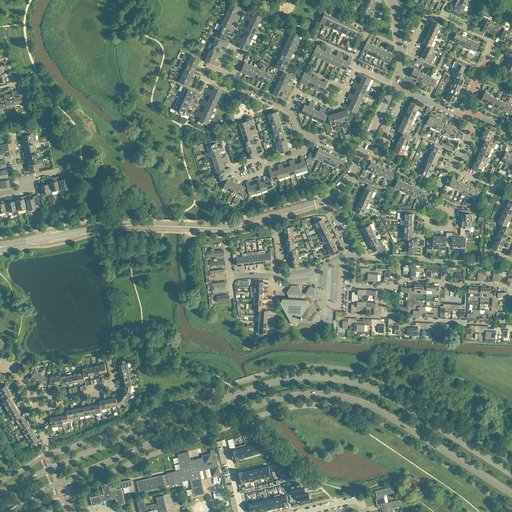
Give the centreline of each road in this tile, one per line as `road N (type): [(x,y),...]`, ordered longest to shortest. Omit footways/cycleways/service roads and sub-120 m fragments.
road 1 (primary): [(511,473),(381,392),(305,377),(147,427),(0,494)]
road 2 (primary): [(69,479),(260,404),(317,394),(380,411),(511,493)]
road 3 (tertiary): [(0,246),(101,227),(236,227),(325,199)]
road 4 (residential): [(382,317),(511,322)]
road 5 (residential): [(346,255),(310,273),(230,277)]
